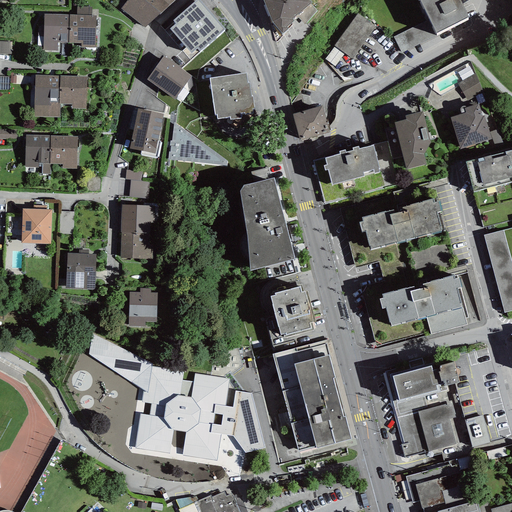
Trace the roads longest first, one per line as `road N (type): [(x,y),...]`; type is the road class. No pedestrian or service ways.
road 1 (residential): [(0,192),(101,201),(158,23),(182,0)]
road 2 (residential): [(489,18),(472,36),(356,99),(332,139),(292,154)]
road 3 (secondary): [(349,368),(292,154)]
road 4 (secondary): [(292,154),(266,60),(234,0)]
road 5 (secondary): [(387,511),(349,368)]
road 6 (residential): [(349,368),(491,331)]
